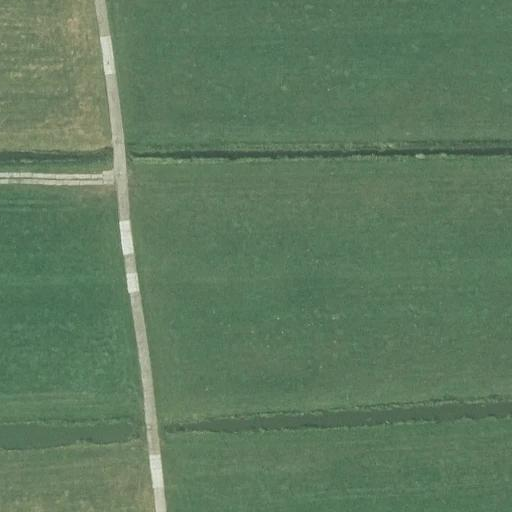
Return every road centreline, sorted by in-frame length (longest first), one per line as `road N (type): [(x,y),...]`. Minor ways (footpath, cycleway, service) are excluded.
road 1 (track): [(159,511),(97,0)]
road 2 (track): [(120,181),(0,178)]
